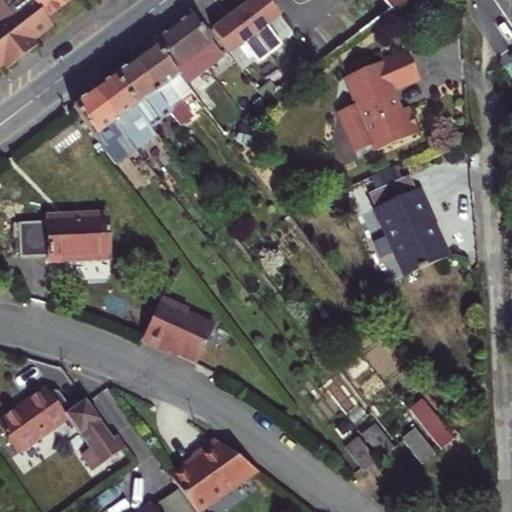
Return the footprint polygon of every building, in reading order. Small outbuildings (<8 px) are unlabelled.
[(0,0),(0,67),(3,65),(6,69),(38,44),(35,40),(53,26),(47,18),(70,0),(104,0),(106,2),(108,0),(0,0)] [(280,17),(266,0),(251,0),(212,31),(231,56),(244,46),(259,65),(282,46),(267,27),(280,17)] [(387,0),(385,2),(391,11),(405,0),(387,0)] [(217,47),(191,14),(172,28),(205,71),(215,62),(209,54),(217,47)] [(200,74),(205,71),(172,28),(152,43),(156,47),(193,93),(203,106),(212,98),(214,97),(194,71),(196,69),(200,74)] [(156,47),(134,62),(171,113),(182,127),(193,118),(180,102),(193,93),(156,47)] [(409,51),(379,63),(391,90),(420,78),(409,51)] [(114,77),(148,124),(152,128),(171,113),(134,62),(114,77)] [(352,142),(365,147),(375,143),(379,151),(417,135),(406,109),(400,112),(391,90),(379,63),(347,77),(359,104),(339,112),(352,142)] [(148,124),(114,77),(94,91),(137,150),(157,135),(152,128),(148,124)] [(116,167),(137,150),(94,91),(72,107),(106,154),(116,167)] [(212,98),(203,106),(208,112),(218,105),(212,98)] [(356,151),(365,147),(352,142),(356,151)] [(367,195),(374,210),(414,191),(408,177),(367,195)] [(384,232),(394,235),(399,248),(395,257),(404,277),(444,259),(429,226),(435,223),(420,189),(414,191),(374,210),(384,232)] [(49,262),(109,259),(107,215),(47,218),(47,223),(18,225),(20,259),(49,257),(49,262)] [(394,235),(384,232),(395,257),(399,248),(394,235)] [(188,312),(160,299),(141,343),(165,353),(167,350),(177,355),(178,358),(197,366),(214,327),(187,315),(188,312)] [(0,428),(18,455),(67,420),(89,450),(81,456),(92,472),(125,449),(115,436),(111,438),(84,400),(70,410),(58,393),(54,392),(50,394),(46,389),(0,420),(0,428)] [(410,410),(441,450),(453,440),(423,400),(410,410)] [(362,436),(380,460),(393,449),(375,425),(362,436)] [(403,441),(421,465),(434,455),(416,431),(403,441)] [(376,463),(358,439),(345,449),(364,473),(376,463)] [(195,461),(170,478),(194,511),(199,511),(257,472),(214,440),(192,457),(195,461)] [(194,511),(178,490),(154,506),(158,511),(194,511)]
